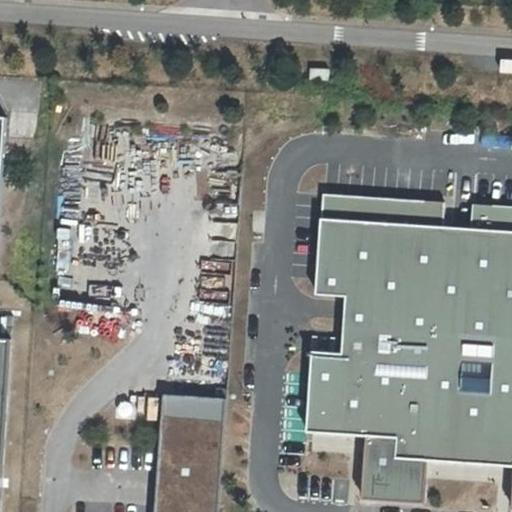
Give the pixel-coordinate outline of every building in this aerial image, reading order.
[(446,203),(324,195),(317,295),(347,297),(343,353),(313,351),(308,433),(368,437),(364,499),(426,503),(429,463),(511,469),(511,505),(511,509),(511,508),(511,207),(474,205),(472,230),(444,228),(446,203)] [(75,333),(122,336),(124,310),(76,307),(75,333)] [(0,511),(1,511),(12,338),(0,336),(0,511)] [(228,400),(168,396),(167,416),(226,419),(228,400)] [(220,511),(226,419),(167,416),(160,511),(220,511)]
